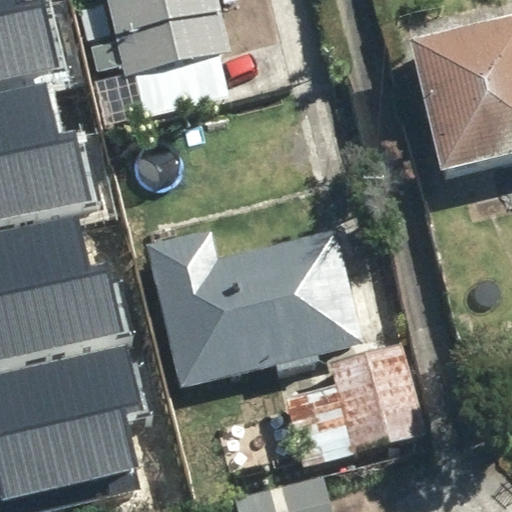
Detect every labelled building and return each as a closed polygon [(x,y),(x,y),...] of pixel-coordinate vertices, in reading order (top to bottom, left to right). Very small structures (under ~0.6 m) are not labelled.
[(0,91),(51,80),(30,0),(0,0),(0,113),(3,113),(0,102),(0,91)] [(212,0),(100,0),(122,87),(134,85),(145,129),(219,111),(208,66),(228,62),(212,0)] [(511,36),(405,62),(437,195),(511,176),(511,36)] [(116,324),(82,193),(0,214),(0,372),(17,368),(13,351),(116,324)] [(342,278),(333,242),(217,271),(210,244),(145,260),(181,403),(276,379),(277,385),(315,376),(314,370),(360,359),(361,365),(330,373),(336,397),(285,410),(302,477),(422,447),(400,357),(408,355),(386,267),(342,278)] [(326,511),(322,493),(248,511),(326,511)]
